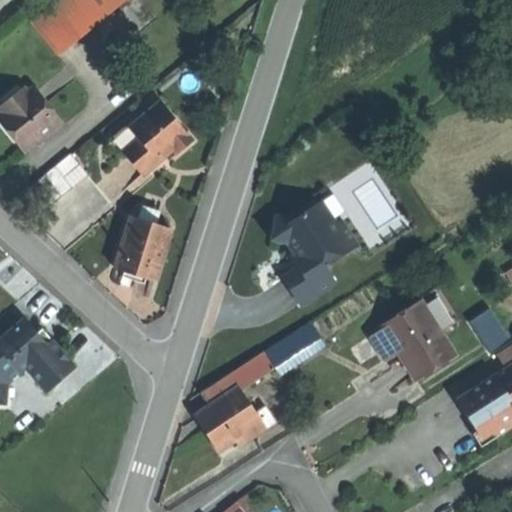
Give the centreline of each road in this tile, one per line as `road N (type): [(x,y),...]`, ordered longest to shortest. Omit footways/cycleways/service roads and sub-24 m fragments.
road 1 (tertiary): [(173,377),(290,0)]
road 2 (residential): [(0,219),(173,377)]
road 3 (residential): [(189,511),(264,464),(298,476),(317,511)]
road 4 (tertiary): [(130,511),(173,377)]
